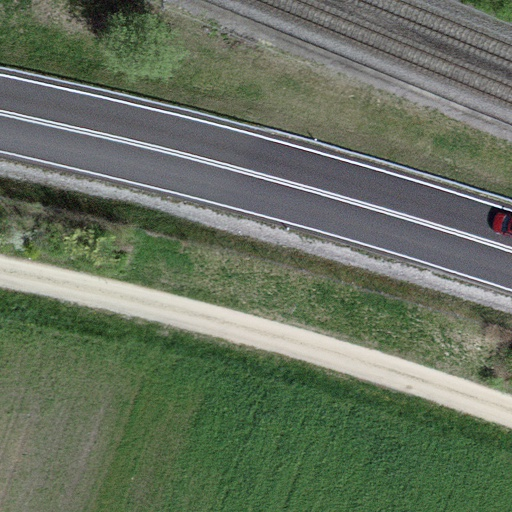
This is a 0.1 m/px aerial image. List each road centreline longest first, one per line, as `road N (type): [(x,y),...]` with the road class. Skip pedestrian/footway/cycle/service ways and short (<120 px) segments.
road 1 (track): [(0,271),(251,330),(511,412)]
road 2 (trunk): [(511,250),(246,171),(0,112)]
